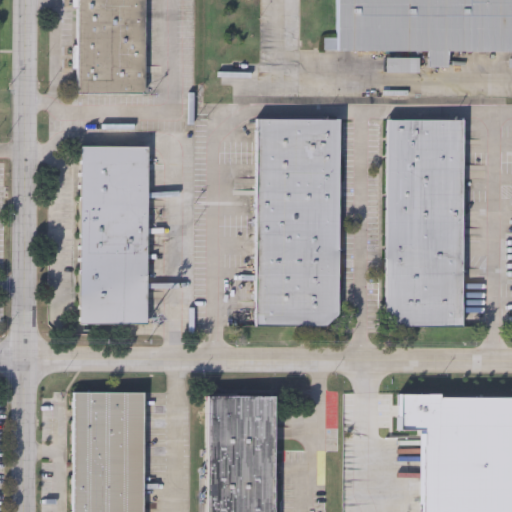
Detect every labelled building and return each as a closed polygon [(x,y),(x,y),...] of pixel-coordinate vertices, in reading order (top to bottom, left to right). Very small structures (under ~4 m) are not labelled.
[(144,0),(144,95),(76,94),(76,0),(144,0)] [(336,0),(511,0),(511,51),(447,52),(447,66),(428,67),(428,51),(324,52),(324,39),(337,38),(336,0)] [(418,72),(385,72),(385,58),(418,58),(418,72)] [(338,120),(336,326),(254,325),(256,119),(338,120)] [(460,326),(385,326),(385,119),(460,119),(460,326)] [(79,324),(80,147),(146,147),(145,324),(79,324)] [(72,511),(72,393),(142,393),(142,511),(72,511)] [(399,394),(399,430),(425,430),(423,511),(511,511),(511,398),(439,398),(439,395),(399,394)] [(206,511),(206,398),(273,397),(273,511),(206,511)]
